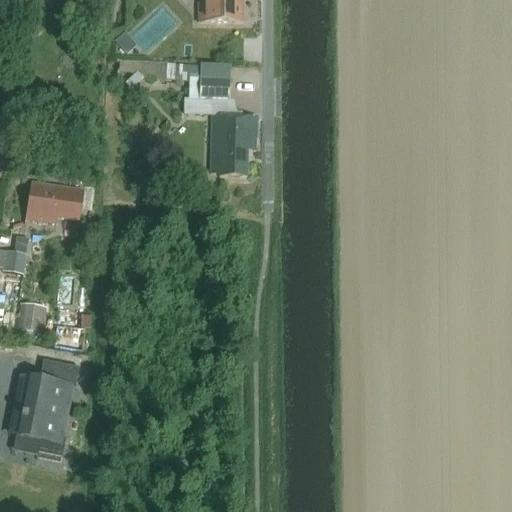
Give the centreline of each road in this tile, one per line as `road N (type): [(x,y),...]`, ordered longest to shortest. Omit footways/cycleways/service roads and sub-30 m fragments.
road 1 (residential): [(267,215),(266,0)]
road 2 (residential): [(0,143),(23,0)]
